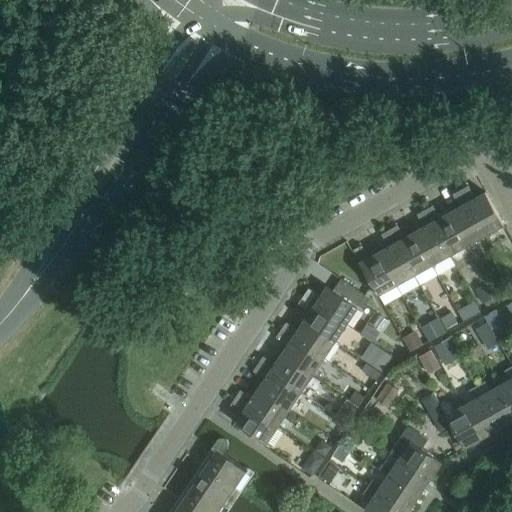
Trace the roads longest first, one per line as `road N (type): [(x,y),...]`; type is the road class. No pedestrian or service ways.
road 1 (residential): [(127,511),(307,244),(465,156),(481,154),(498,180)]
road 2 (tertiary): [(38,274),(86,232),(217,30)]
road 3 (tertiary): [(194,15),(75,186),(38,274)]
road 4 (secondary): [(217,30),(306,67),(374,79),(511,66)]
road 5 (secondary): [(511,13),(463,25),(378,28),(326,22),(272,0)]
